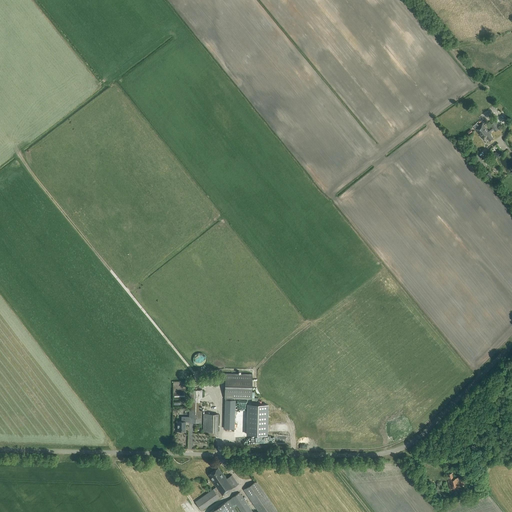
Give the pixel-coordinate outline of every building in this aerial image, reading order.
[(500,127),(496,122),(494,123),(490,126),(492,128),(488,131),(482,123),(475,129),(484,141),(487,138),(490,142),(494,139),(491,135),(492,135),(490,133),(494,131),(495,132),(499,129),(498,128),(500,127)] [(499,157),(503,153),(500,149),(495,153),(499,157)] [(487,166),(477,155),(472,159),(482,170),(487,166)] [(198,366),(201,366),(203,365),(205,364),(206,362),(206,360),(206,358),(205,356),(203,354),(201,353),(199,353),(197,353),(195,354),(194,356),(193,358),(193,360),(193,362),(194,364),(196,365),(198,366)] [(252,399),(252,374),(225,374),(224,399),(225,399),(224,429),(234,429),(235,401),(232,401),(232,399),(252,399)] [(280,375),(279,425),(294,426),(295,376),(280,375)] [(201,398),(202,390),(190,389),(189,417),(181,417),(181,422),(177,422),(177,431),(185,431),(185,422),(189,422),(189,423),(201,423),(201,402),(200,402),(200,398),(201,398)] [(268,405),(248,405),(247,435),(267,435),(268,405)] [(218,432),(218,415),(204,414),(203,431),(218,432)] [(222,473),(218,468),(208,475),(212,480),(211,481),(216,487),(195,502),(201,511),(230,491),(229,490),(238,484),(232,475),(226,478),(223,473),(222,473)] [(458,478),(453,479),(452,473),(448,474),(448,476),(447,476),(450,490),(460,487),(460,485),(465,484),(464,483),(468,482),(466,476),(458,478)] [(258,511),(275,511),(277,511),(256,481),(244,490),(258,511)] [(241,511),(252,511),(239,493),(232,498),(241,511)] [(235,511),(228,500),(210,511),(235,511)]
